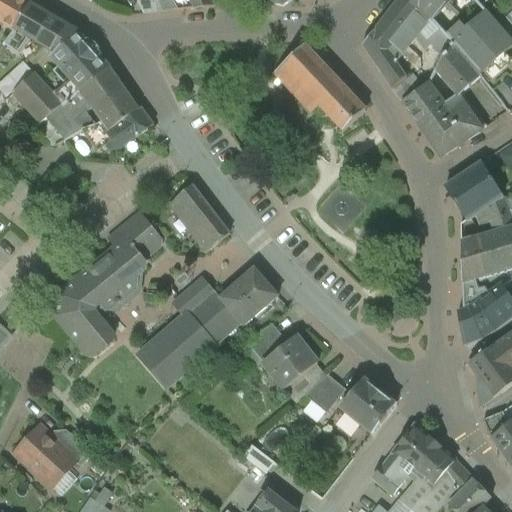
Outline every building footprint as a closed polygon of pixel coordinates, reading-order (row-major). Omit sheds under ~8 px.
[(31,5),(21,0),(0,0),(0,23),(2,24),(14,31),(31,5)] [(135,0),(144,16),(155,14),(151,0),(135,0)] [(171,0),(151,0),(155,14),(176,11),(173,3),(171,0)] [(210,0),(184,0),(186,3),(190,1),(194,10),(215,8),(210,0)] [(267,0),(271,7),(283,8),(294,0),(267,0)] [(400,0),(400,1),(427,26),(429,27),(432,23),(453,0),(400,0)] [(511,44),(473,0),(453,0),(432,23),(455,48),(480,78),(511,51),(511,48),(511,44)] [(400,1),(376,31),(403,56),(421,34),(427,26),(400,1)] [(70,29),(31,5),(14,31),(49,52),(70,29)] [(455,48),(432,23),(429,27),(427,26),(421,34),(442,59),(455,48)] [(110,70),(77,33),(70,29),(49,52),(55,56),(51,60),(71,83),(80,93),(110,70)] [(376,31),(362,48),(392,92),(407,80),(396,65),(403,57),(403,56),(376,31)] [(366,114),(304,48),(274,76),(313,119),(322,110),(344,134),(366,114)] [(480,78),(455,48),(442,59),(435,72),(447,86),(458,99),(459,98),(459,99),(482,79),(480,78)] [(24,64),(3,83),(14,95),(35,76),(24,64)] [(110,70),(80,93),(80,94),(91,109),(92,110),(123,89),(110,70)] [(49,91),(35,76),(14,95),(41,124),(47,120),(63,107),(54,97),(49,91)] [(407,80),(392,92),(402,106),(423,90),(412,76),(407,80)] [(59,94),(54,97),(63,107),(63,108),(64,108),(80,94),(80,93),(71,83),(59,94)] [(423,90),(402,106),(419,128),(446,108),(439,99),(429,85),(423,90)] [(444,88),(447,93),(439,99),(446,108),(458,99),(447,86),(444,88)] [(53,87),(49,91),(54,97),(59,94),(53,87)] [(123,89),(92,110),(102,125),(108,135),(140,112),(123,89)] [(64,108),(63,108),(63,107),(47,120),(60,136),(87,114),(91,109),(80,94),(64,108)] [(446,108),(419,128),(441,160),(483,132),(459,99),(459,98),(446,108)] [(140,112),(108,135),(113,143),(119,152),(154,127),(142,111),(140,112)] [(95,125),(87,114),(60,136),(65,141),(81,132),(83,131),(97,127),(95,125)] [(97,127),(83,131),(98,153),(113,143),(108,135),(102,125),(97,127)] [(507,167),(511,165),(511,147),(501,151),(507,167)] [(481,165),(445,189),(468,223),(503,200),(481,165)] [(60,166),(43,192),(57,201),(74,176),(60,166)] [(74,176),(57,201),(64,206),(85,184),(74,176)] [(230,236),(193,188),(170,206),(195,239),(194,240),(206,255),(230,236)] [(503,200),(478,216),(483,227),(492,225),(495,234),(511,229),(511,223),(509,214),(505,200),(503,201),(503,200)] [(117,250),(74,285),(73,292),(57,305),(57,311),(73,332),(73,339),(89,358),(96,359),(113,345),(113,338),(98,320),(107,312),(117,313),(118,309),(122,305),(127,305),(128,295),(134,291),(139,291),(141,273),(144,271),(145,264),(143,262),(160,248),(161,242),(140,216),(109,241),(117,250)] [(511,229),(495,234),(461,244),(462,286),(495,276),(511,271),(511,229)] [(254,271),(221,301),(240,324),(244,328),(278,299),(254,271)] [(511,271),(495,276),(499,293),(511,285),(511,271)] [(187,279),(178,287),(183,292),(191,284),(187,279)] [(182,318),(136,358),(167,393),(243,327),(202,280),(171,306),(182,318)] [(511,285),(499,293),(488,299),(496,333),(511,320),(511,285)] [(486,292),(463,300),(463,312),(458,315),(464,348),(483,341),(495,334),(496,333),(488,299),(486,292)] [(272,327),(249,346),(264,364),(287,346),(272,327)] [(0,350),(11,339),(0,328),(0,350)] [(511,334),(469,365),(484,386),(479,397),(481,408),(511,385),(511,334)] [(287,346),(264,364),(273,376),(277,373),(290,388),(318,366),(309,355),(308,356),(295,340),(287,346)] [(296,405),(327,377),(318,366),(290,388),(286,392),(296,405)] [(328,377),(305,398),(327,415),(346,392),(328,377)] [(397,407),(364,381),(340,411),(373,437),(397,407)] [(502,414),(484,422),(491,440),(508,425),(502,414)] [(511,421),(508,425),(491,440),(511,468),(511,421)] [(415,427),(374,480),(393,497),(402,486),(395,480),(402,471),(417,484),(421,481),(432,490),(443,477),(455,462),(415,427)] [(39,429),(15,455),(50,488),(55,481),(61,481),(69,473),(69,467),(74,462),(74,461),(56,444),(39,429)] [(93,457),(67,432),(56,444),(74,461),(74,462),(81,469),(93,457)] [(275,465),(252,448),(244,459),(266,476),(275,465)] [(491,500),(455,462),(443,477),(456,491),(460,495),(448,507),(452,511),(479,511),(482,509),(491,500)] [(421,481),(417,484),(400,503),(410,511),(438,511),(456,491),(443,477),(432,490),(421,481)] [(112,495),(105,489),(95,503),(103,508),(112,495)] [(256,511),(290,511),(269,496),(256,511)] [(95,503),(90,499),(83,510),(86,511),(109,511),(103,508),(95,503)] [(410,511),(400,503),(393,511),(410,511)]
